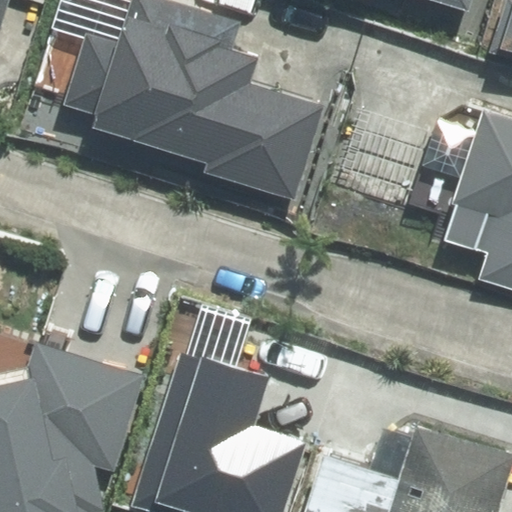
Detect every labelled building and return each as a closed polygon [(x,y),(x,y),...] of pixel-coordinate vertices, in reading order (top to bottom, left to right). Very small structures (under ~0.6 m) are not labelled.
[(303,190),(335,95),(259,69),(267,44),(231,32),(237,14),(194,0),(139,0),(127,35),(97,25),(71,104),(231,158),(229,166),(303,190)] [(511,49),(511,9),(500,46),(511,49)] [(426,202),(456,212),(450,229),(497,246),(487,274),(511,282),(511,107),(495,101),(479,148),(449,137),(426,202)] [(0,511),(108,511),(151,368),(45,337),(37,365),(0,369),(0,511)] [(187,360),(137,507),(150,511),(290,511),(313,446),(250,425),(263,386),(187,360)] [(414,469),(400,511),(508,511),(511,501),(511,438),(432,413),(414,469)] [(331,443),(309,511),(400,511),(414,469),(331,443)]
